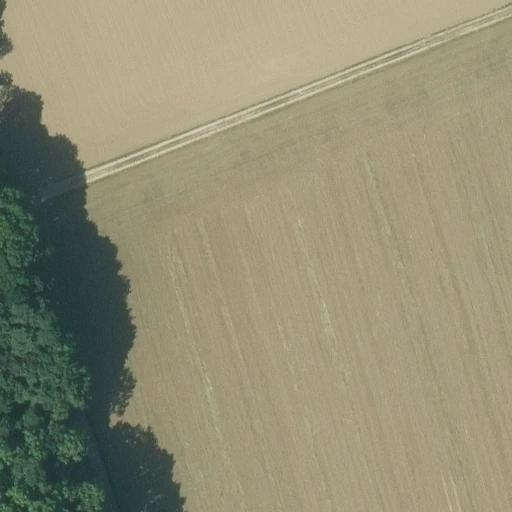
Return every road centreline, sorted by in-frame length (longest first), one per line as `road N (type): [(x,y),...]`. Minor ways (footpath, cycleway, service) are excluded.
road 1 (track): [(511,12),(8,212)]
road 2 (track): [(113,511),(0,189)]
